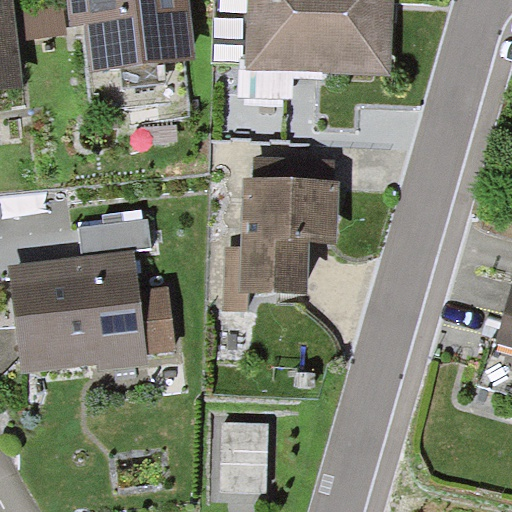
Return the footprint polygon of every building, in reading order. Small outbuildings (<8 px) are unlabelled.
[(0,0),(0,94),(22,92),(17,43),(67,37),(63,3),(15,8),(14,0),(0,0)] [(85,26),(90,74),(194,63),(187,0),(69,0),(72,27),(85,26)] [(215,0),(213,65),(245,66),(245,75),(394,81),(397,0),(215,0)] [(241,249),(240,298),(249,298),(307,301),(312,249),(339,250),(340,187),(286,186),(244,186),(241,249)] [(79,230),(83,260),(137,252),(153,250),(148,220),(79,230)] [(240,298),(241,249),(224,249),(223,314),(249,315),(249,298),(240,298)] [(147,356),(177,352),(168,286),(142,290),(137,252),(83,260),(10,269),(24,376),(102,366),(103,374),(149,368),(147,356)] [(511,287),(497,346),(511,349),(511,287)] [(227,430),(224,505),(276,507),(280,433),(227,430)]
